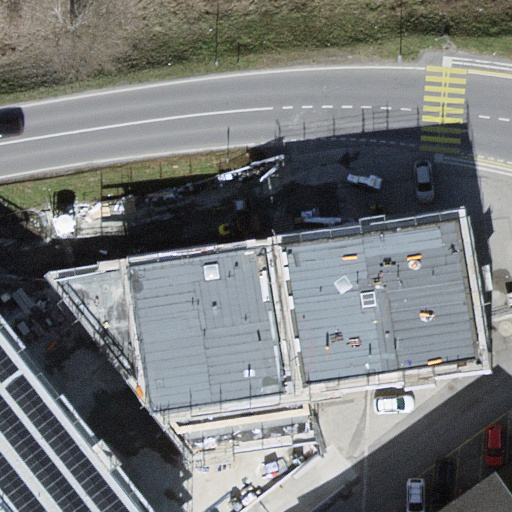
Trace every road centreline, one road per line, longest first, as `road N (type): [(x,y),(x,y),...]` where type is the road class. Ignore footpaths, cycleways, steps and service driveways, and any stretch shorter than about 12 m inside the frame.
road 1 (unknown): [(475,416),(368,376),(173,404),(107,404),(40,380),(15,353),(0,318)]
road 2 (tertiary): [(511,119),(411,107),(290,107),(0,142)]
road 3 (residential): [(511,388),(357,511)]
